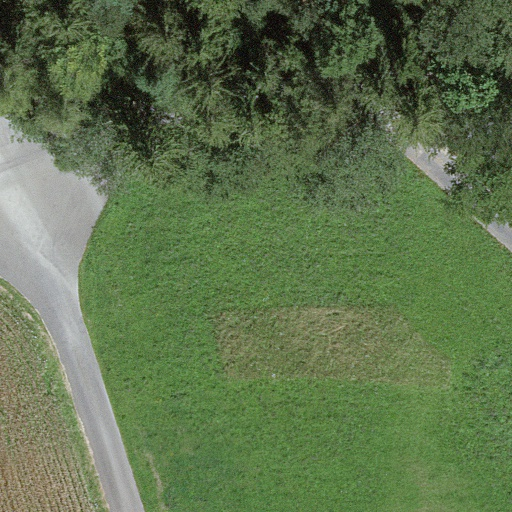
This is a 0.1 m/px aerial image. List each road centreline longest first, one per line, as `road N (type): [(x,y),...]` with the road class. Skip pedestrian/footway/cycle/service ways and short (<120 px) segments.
road 1 (unclassified): [(13,176),(186,99),(247,81),(318,78),(364,104),(511,226)]
road 2 (unclassified): [(123,511),(13,176)]
